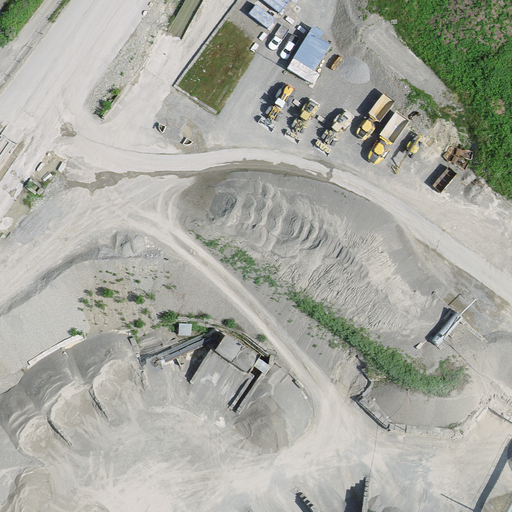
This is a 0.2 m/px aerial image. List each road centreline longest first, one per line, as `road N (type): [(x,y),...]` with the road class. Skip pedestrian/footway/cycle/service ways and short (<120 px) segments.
road 1 (track): [(511,289),(388,205),(318,172),(279,162),(124,160),(4,108)]
road 2 (track): [(305,0),(194,162)]
road 3 (track): [(195,0),(166,63),(100,154)]
